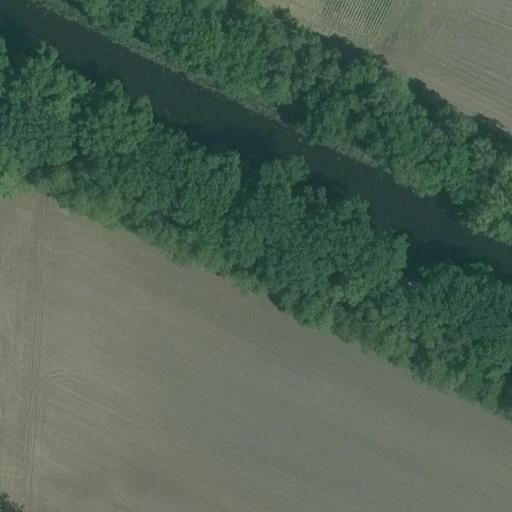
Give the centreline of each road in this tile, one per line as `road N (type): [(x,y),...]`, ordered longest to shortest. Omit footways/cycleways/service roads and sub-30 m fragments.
road 1 (unclassified): [(511,340),(0,87)]
road 2 (track): [(100,0),(511,199)]
